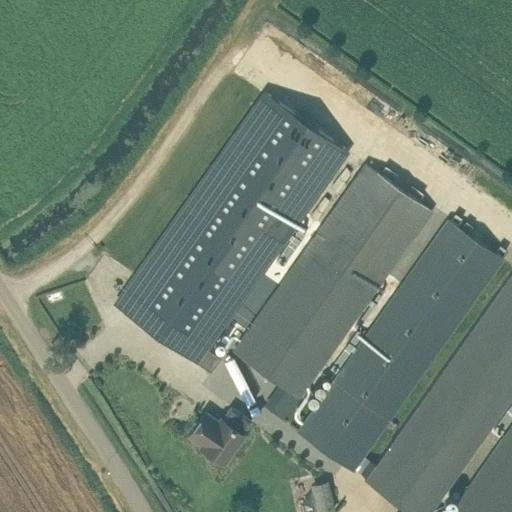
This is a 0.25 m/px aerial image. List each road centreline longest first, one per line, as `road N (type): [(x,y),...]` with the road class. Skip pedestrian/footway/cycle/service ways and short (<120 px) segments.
road 1 (unknown): [(5,309),(96,235),(205,90),(237,61),(268,65),(511,231)]
road 2 (unclassified): [(131,511),(0,300)]
